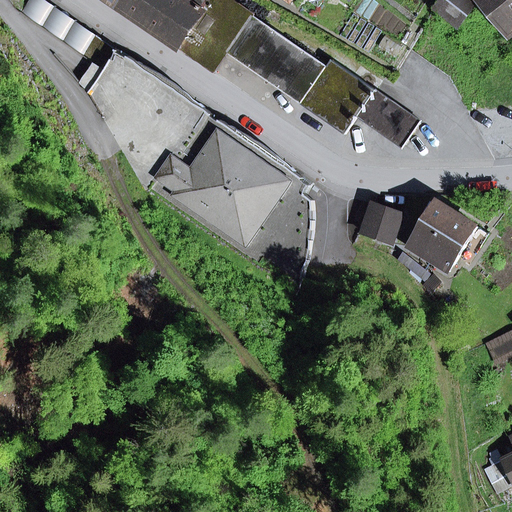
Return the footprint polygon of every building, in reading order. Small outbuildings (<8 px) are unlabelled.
[(30,0),(21,13),(83,56),(97,35),(46,0),(30,0)] [(111,0),(126,10),(132,0),(111,0)] [(132,0),(126,10),(178,47),(210,0),(209,0),(132,0)] [(232,0),(210,0),(178,47),(215,73),(228,53),(254,15),(232,0)] [(476,4),(472,0),(442,0),(437,9),(460,28),(476,4)] [(511,0),(478,0),(511,37),(511,35),(511,0)] [(302,105),(328,66),(254,15),(228,53),(302,105)] [(104,71),(88,93),(158,214),(291,306),(302,284),(309,260),(314,231),(315,201),(305,195),(311,186),(303,180),(304,179),(295,173),(279,156),(250,136),(229,127),(203,108),(187,92),(173,82),(158,72),(137,63),(97,35),(83,56),(94,64),(104,71)] [(328,66),(302,105),(346,135),(359,116),(402,146),(420,120),(333,60),(328,66)] [(80,84),(88,93),(104,71),(94,64),(80,84)] [(409,247),(451,273),(460,259),(479,228),(438,202),(409,247)] [(374,204),(363,233),(392,243),(403,215),(374,204)] [(460,259),(470,265),(490,235),(479,228),(460,259)] [(426,281),(431,275),(404,253),(399,260),(426,281)] [(433,293),(442,283),(435,276),(425,285),(433,293)] [(490,346),(497,362),(511,355),(511,348),(506,338),(490,346)] [(511,442),(499,449),(511,475),(511,442)]
